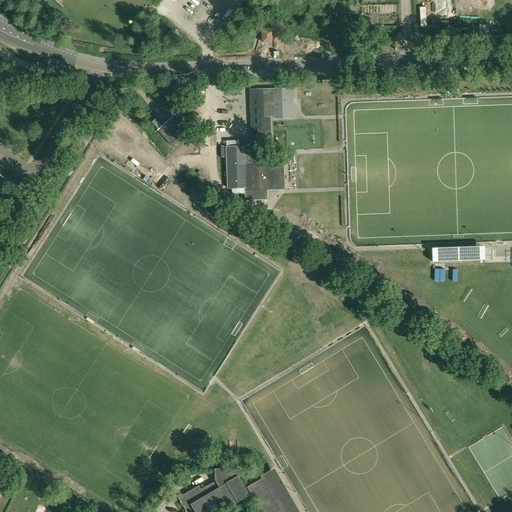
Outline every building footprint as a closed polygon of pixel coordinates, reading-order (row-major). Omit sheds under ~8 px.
[(262,42),(271,42),(271,32),(262,32),(262,42)] [(250,90),(251,142),(247,142),(247,140),(226,141),(227,188),(231,188),(231,194),(244,194),(245,201),(264,200),(264,191),(280,190),(280,189),(279,165),(271,165),(270,116),(274,116),(274,118),(294,118),(293,88),(250,90)] [(179,111),(157,130),(170,145),(183,133),(177,126),(185,119),(179,111)] [(178,498),(186,511),(219,511),(222,510),(222,511),(223,510),(229,506),(229,507),(230,506),(236,502),(237,502),(249,495),(233,467),(214,469),(214,473),(215,481),(201,490),(199,486),(178,498)] [(280,511),(265,484),(262,479),(247,488),(251,494),(260,511),(280,511)]
